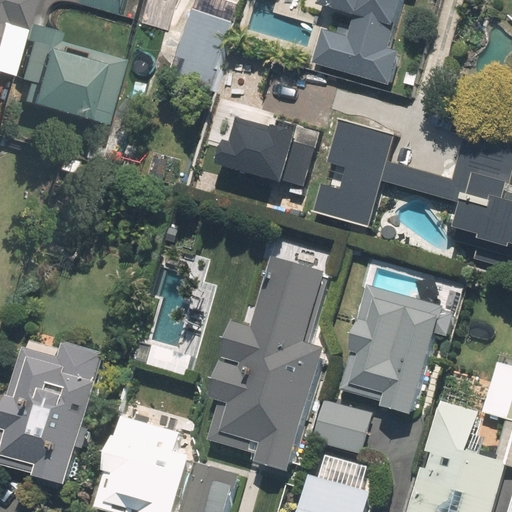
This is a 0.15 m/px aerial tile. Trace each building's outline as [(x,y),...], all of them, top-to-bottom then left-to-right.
[(0,0),(0,23),(26,31),(34,0),(0,0)] [(130,0),(87,0),(86,5),(126,16),(130,0)] [(408,53),(395,50),(409,0),(331,0),(330,5),(365,15),(356,43),(329,35),(319,67),(397,89),(408,53)] [(238,26),(197,12),(176,75),(217,89),(223,71),(232,43),(238,26)] [(125,60),(60,42),(62,32),(29,24),(10,98),(106,125),(125,60)] [(511,178),(395,173),(398,116),(352,103),(348,193),(430,198),(427,247),(454,248),(456,217),(498,220),(496,247),(511,247),(511,178)] [(242,113),(226,167),(309,191),(324,137),(242,113)] [(333,271),(278,256),(259,328),(240,323),(219,402),(230,404),(219,448),(263,459),(261,466),(299,476),(332,347),(314,343),(333,271)] [(459,314),(379,291),(349,390),(395,403),(392,413),(417,420),(441,337),(451,340),(459,314)] [(199,356),(148,340),(140,365),(191,382),(199,356)] [(4,425),(9,426),(0,460),(0,464),(44,477),(43,480),(75,488),(104,384),(100,383),(101,380),(103,381),(110,355),(68,344),(64,360),(62,359),(65,350),(36,342),(34,351),(31,350),(16,405),(10,403),(5,422),(4,425)] [(511,366),(500,363),(488,413),(511,419),(511,366)] [(330,400),(319,442),(374,456),(384,414),(330,400)] [(483,414),(445,404),(432,452),(440,454),(437,467),(427,464),(414,511),(496,511),(510,461),(502,459),(473,452),(483,414)] [(120,448),(116,447),(112,463),(116,465),(103,510),(109,511),(183,511),(199,459),(181,454),(186,435),(129,418),(120,448)] [(511,419),(502,459),(510,461),(511,461),(511,419)] [(239,511),(250,475),(206,463),(192,511),(239,511)] [(372,511),(378,489),(315,472),(304,511),(372,511)]
